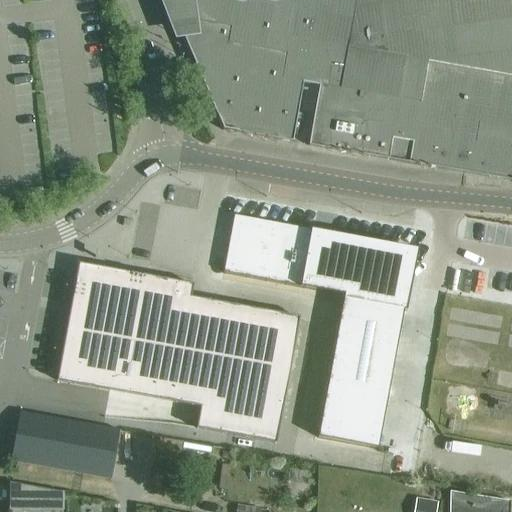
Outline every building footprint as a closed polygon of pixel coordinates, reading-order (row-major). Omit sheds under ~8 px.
[(511,0),(175,0),(176,1),(183,18),(225,127),(227,132),(239,134),(293,143),(303,84),(321,87),(311,146),(392,161),(393,157),(412,160),(411,164),(511,181),(511,0)] [(223,271),(222,274),(255,280),(313,291),(343,296),(340,315),(337,327),(326,387),(317,439),(343,444),(377,450),(392,371),(395,351),(399,332),(403,312),(403,308),(404,303),(406,294),(410,268),(413,253),(403,251),(305,233),(246,222),(235,220),(234,225),(233,231),(234,231),(228,260),(227,265),(226,271),(223,271)] [(57,381),(57,382),(60,382),(116,393),(194,407),(199,408),(213,410),(213,411),(211,419),(209,431),(198,429),(198,428),(196,428),(196,429),(196,430),(197,430),(214,433),(274,444),(275,444),(275,442),(281,410),(297,320),(298,319),(295,319),(272,314),(268,314),(259,312),(246,310),(242,309),(230,307),(220,305),(215,304),(196,301),(189,299),(190,299),(191,293),(192,287),(192,286),(180,284),(172,283),(168,282),(157,280),(146,278),(145,278),(130,275),(125,274),(120,273),(119,273),(118,275),(118,278),(116,285),(116,286),(115,286),(105,284),(93,282),(91,281),(91,282),(91,283),(88,297),(85,314),(80,339),(79,347),(77,359),(76,359),(70,358),(63,357),(62,357),(62,358),(60,368),(57,381)] [(111,481),(120,432),(20,414),(11,462),(111,481)] [(237,467),(225,466),(225,481),(236,482),(237,467)] [(68,502),(68,495),(9,484),(8,510),(61,511),(61,502),(68,502)] [(451,494),(450,511),(509,511),(510,503),(451,494)] [(416,501),(414,511),(435,511),(437,505),(416,501)]
